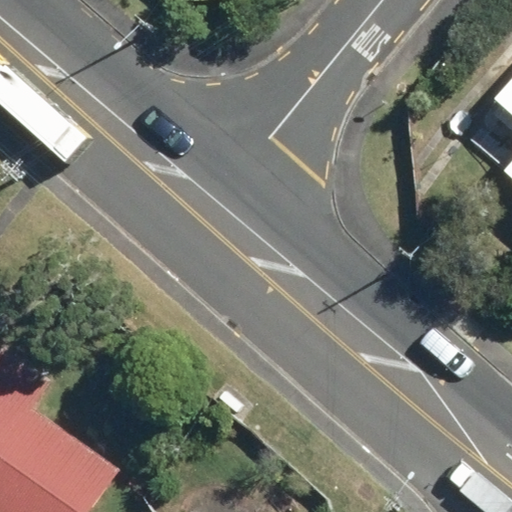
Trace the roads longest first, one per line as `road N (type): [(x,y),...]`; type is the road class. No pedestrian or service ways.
road 1 (primary): [(511,476),(215,216)]
road 2 (primary): [(215,216),(0,23)]
road 3 (residential): [(215,216),(391,0)]
